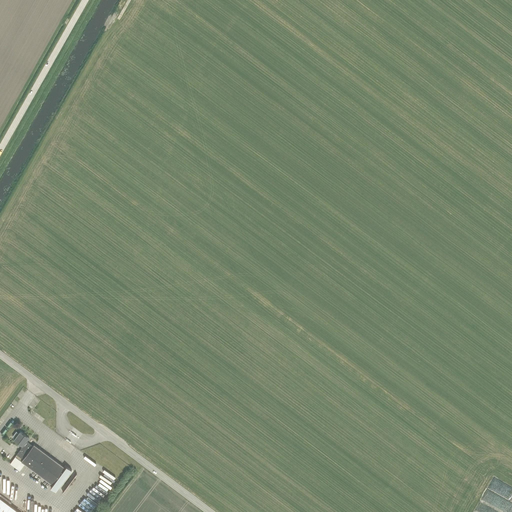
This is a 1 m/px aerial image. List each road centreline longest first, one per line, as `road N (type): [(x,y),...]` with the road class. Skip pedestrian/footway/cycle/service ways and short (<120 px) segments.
road 1 (tertiary): [(209,511),(0,354)]
road 2 (tertiary): [(0,150),(84,0)]
